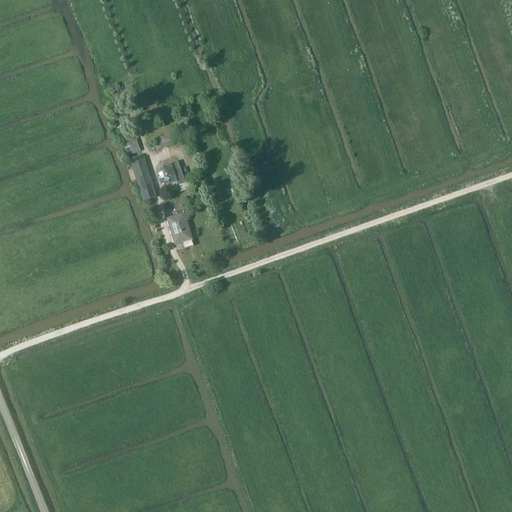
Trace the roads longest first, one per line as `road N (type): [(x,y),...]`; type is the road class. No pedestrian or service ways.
road 1 (track): [(0,355),(511,174)]
road 2 (track): [(182,291),(186,277),(128,101)]
road 3 (unclassified): [(45,511),(0,398)]
